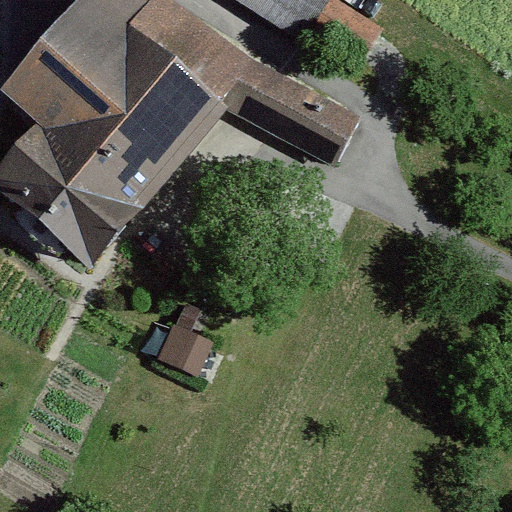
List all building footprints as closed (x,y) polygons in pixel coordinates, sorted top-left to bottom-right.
[(162,0),(84,0),(0,93),(0,103),(29,131),(0,167),(0,205),(86,280),(228,111),(245,48),(162,0)] [(312,32),(331,0),(230,0),(302,46),(312,32)] [(383,29),(332,0),(331,0),(312,32),(364,62),(372,47),(383,29)] [(359,127),(245,48),(228,111),(336,173),(359,127)] [(203,313),(186,304),(155,365),(197,387),(218,345),(193,333),(203,313)]
